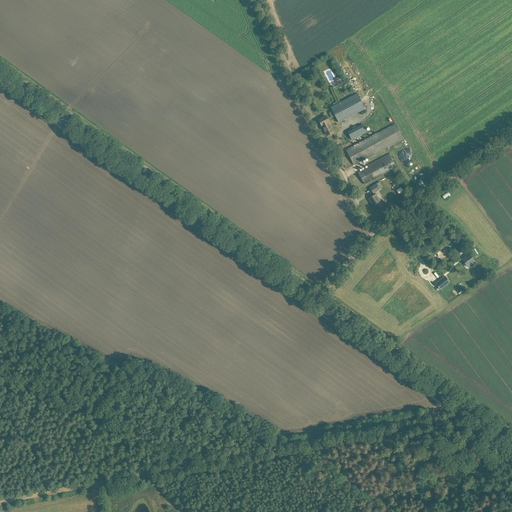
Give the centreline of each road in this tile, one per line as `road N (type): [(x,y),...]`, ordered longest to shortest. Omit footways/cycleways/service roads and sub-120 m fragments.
road 1 (secondary): [(316,298),(0,72)]
road 2 (unclassified): [(375,227),(341,175),(260,0)]
road 3 (secondary): [(511,442),(316,298)]
road 4 (track): [(189,457),(0,373)]
road 5 (track): [(189,457),(0,502)]
road 6 (unclassified): [(375,227),(511,132)]
road 7 (track): [(449,404),(310,432)]
road 8 (track): [(310,432),(189,457)]
